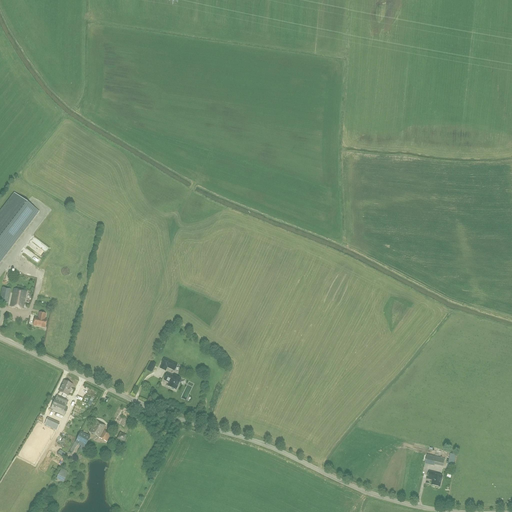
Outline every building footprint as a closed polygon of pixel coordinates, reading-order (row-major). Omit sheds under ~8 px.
[(0,262),(38,212),(13,193),(0,210),(0,262)] [(34,255),(37,252),(30,247),(27,250),(34,255)] [(0,302),(8,303),(10,289),(3,288),(0,302)] [(14,289),(13,297),(11,307),(23,309),(27,291),(14,289)] [(35,317),(34,325),(45,327),(47,319),(45,319),(46,314),(40,312),(39,316),(40,316),(39,318),(35,317)] [(174,371),(177,365),(164,359),(162,365),(160,369),(165,371),(167,368),(174,371)] [(151,372),(155,364),(151,362),(147,370),(151,372)] [(174,389),(175,390),(180,379),(173,376),(167,374),(164,380),(170,383),(168,387),(171,388),(171,389),(173,390),(174,389)] [(67,396),(73,384),(64,380),(59,392),(67,396)] [(68,401),(57,396),(50,409),(53,410),(52,411),(64,417),(68,409),(65,407),(68,401)] [(48,418),(45,425),(57,430),(60,424),(48,418)] [(107,442),(111,434),(104,430),(105,426),(95,421),(89,433),(107,442)] [(85,447),(90,437),(81,432),(75,443),(82,447),(80,451),(85,453),(88,448),(85,447)] [(427,455),(425,463),(435,465),(437,457),(427,455)] [(62,480),(66,472),(60,469),(55,477),(62,480)] [(443,476),(435,475),(435,473),(429,472),(427,479),(433,480),(431,485),(440,487),(443,476)]
